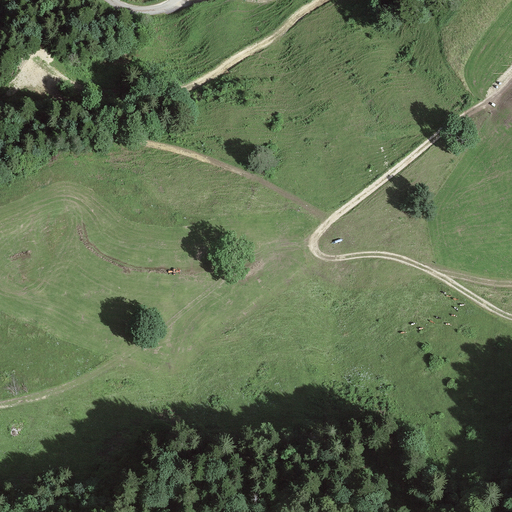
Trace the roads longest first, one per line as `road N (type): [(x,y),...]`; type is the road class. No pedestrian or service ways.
road 1 (track): [(321,0),(176,89),(113,93),(74,86),(48,69),(37,74),(73,111),(283,190),(327,222)]
road 2 (track): [(511,76),(310,240),(319,256),(389,255),(414,264),(511,320)]
road 3 (track): [(310,240),(248,260),(95,376),(0,404)]
